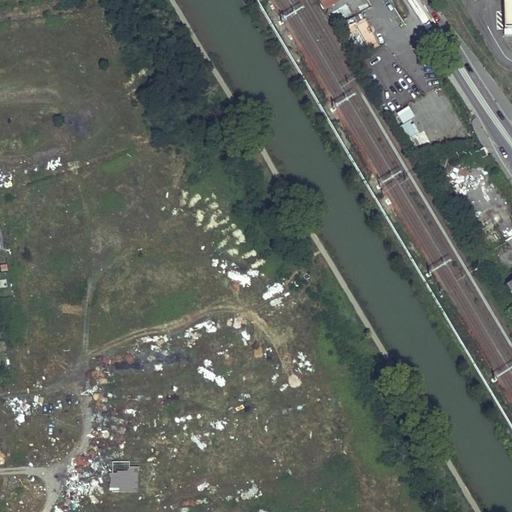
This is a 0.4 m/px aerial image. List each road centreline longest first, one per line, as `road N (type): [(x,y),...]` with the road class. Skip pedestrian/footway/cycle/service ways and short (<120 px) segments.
road 1 (primary): [(436,27),(511,158)]
road 2 (primary): [(511,132),(436,27)]
